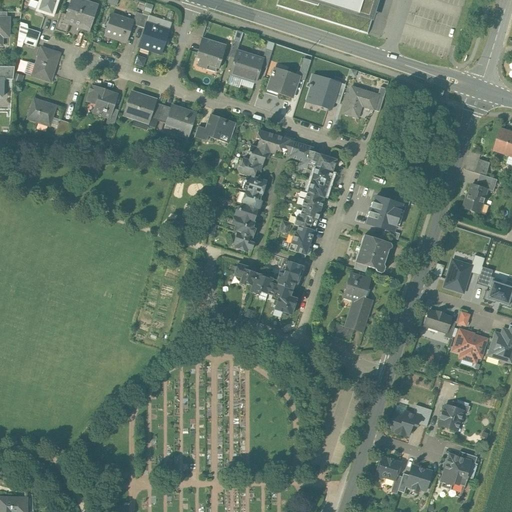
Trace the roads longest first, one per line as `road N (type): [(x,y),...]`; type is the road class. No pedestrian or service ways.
road 1 (residential): [(299,339),(359,152),(171,89)]
road 2 (tertiary): [(478,90),(205,0)]
road 3 (tertiary): [(415,290),(478,90)]
road 4 (residential): [(299,339),(216,313),(210,251),(218,251)]
